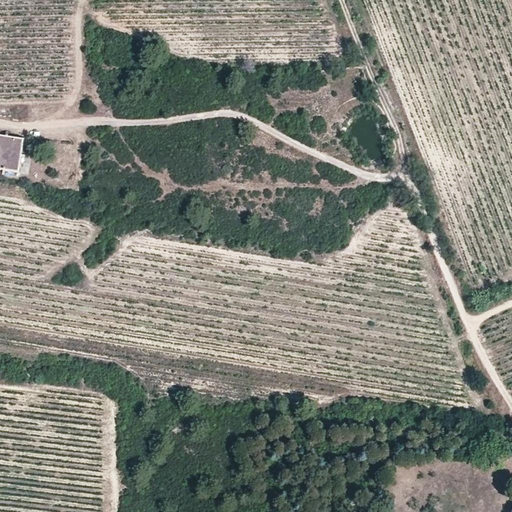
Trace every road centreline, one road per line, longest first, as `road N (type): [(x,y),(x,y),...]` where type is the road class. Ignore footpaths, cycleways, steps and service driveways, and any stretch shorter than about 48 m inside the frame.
road 1 (track): [(511,400),(402,172),(378,180),(235,112),(0,120)]
road 2 (track): [(402,172),(398,130),(342,0)]
road 3 (track): [(25,123),(66,103),(81,81),(82,0)]
